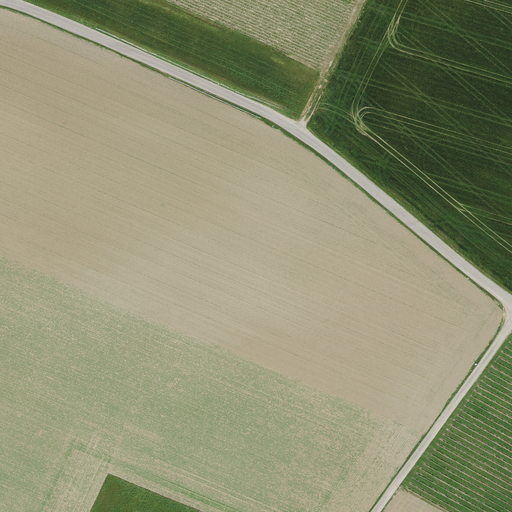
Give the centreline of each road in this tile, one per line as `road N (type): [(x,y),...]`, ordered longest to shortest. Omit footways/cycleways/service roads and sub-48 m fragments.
road 1 (unclassified): [(3,0),(284,121),(511,301)]
road 2 (track): [(376,511),(511,322)]
road 3 (track): [(363,0),(299,132)]
